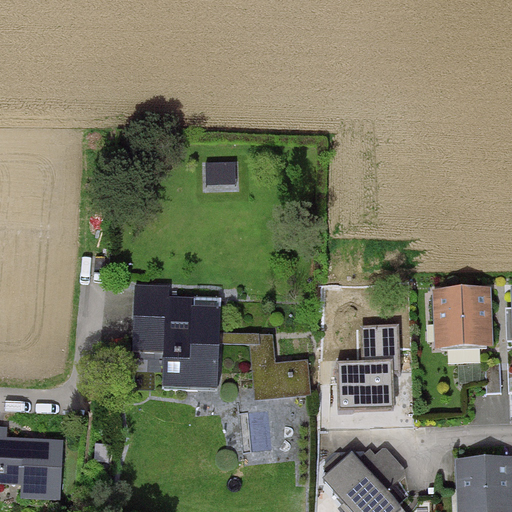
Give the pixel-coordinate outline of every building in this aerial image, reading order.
[(235,162),(206,162),(206,184),(236,184),(235,162)] [(170,285),(134,284),(133,352),(163,352),(162,389),(218,390),(219,343),(219,332),(220,298),(169,296),(170,285)] [(491,287),(432,289),(435,348),(493,345),(491,287)] [(401,373),(399,324),(360,325),(361,359),(336,360),(337,411),(394,409),(394,405),(395,405),(394,373),(401,373)] [(273,335),(219,332),(219,343),(249,345),(254,400),(265,399),(260,343),(274,342),(273,335)] [(311,395),(308,360),(276,363),(274,342),(260,343),(265,399),(311,395)] [(502,393),(501,363),(485,363),(486,393),(502,393)] [(7,427),(0,426),(0,483),(21,485),(21,498),(60,500),(63,439),(7,437),(7,427)] [(370,448),(358,458),(388,491),(405,477),(404,467),(386,448),(382,448),(375,454),(370,448)] [(358,458),(352,451),(344,458),(339,452),(323,466),(329,472),(322,478),(345,502),(353,511),(398,511),(402,508),(388,491),(358,458)] [(511,511),(511,455),(456,457),(457,511),(511,511)] [(405,511),(402,508),(398,511),(353,511),(345,502),(339,507),(343,511),(405,511)]
